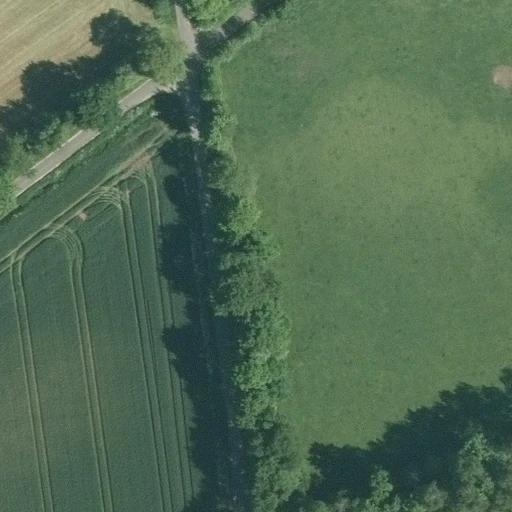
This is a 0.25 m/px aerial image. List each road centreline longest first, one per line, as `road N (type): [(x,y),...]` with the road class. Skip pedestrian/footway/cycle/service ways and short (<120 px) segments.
road 1 (unclassified): [(187,59),(242,511)]
road 2 (unclassified): [(187,59),(0,201)]
